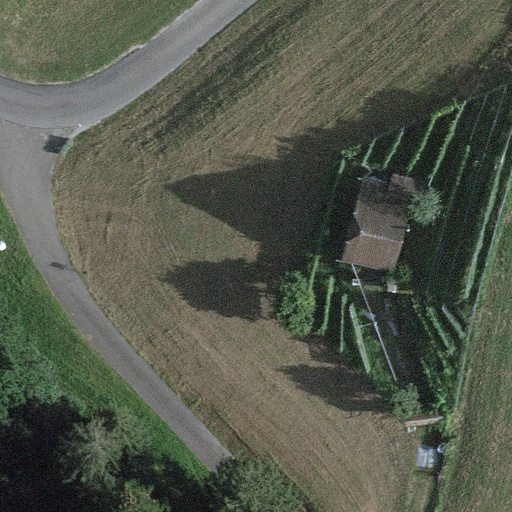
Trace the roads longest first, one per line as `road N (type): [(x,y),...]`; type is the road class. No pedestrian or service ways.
road 1 (track): [(35,109),(31,193),(56,265),(104,337),(261,511)]
road 2 (tertiary): [(0,99),(35,109),(79,105),(149,66),(232,0)]
